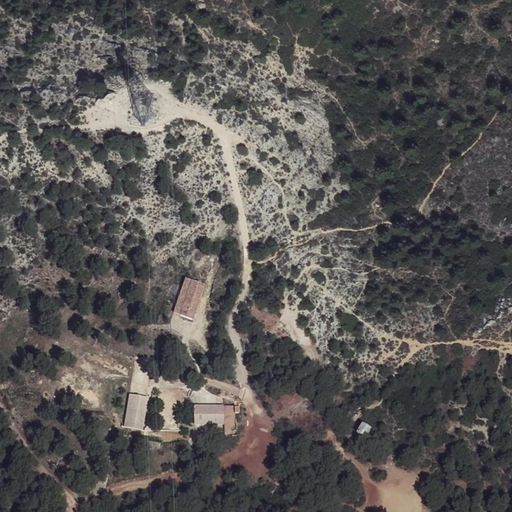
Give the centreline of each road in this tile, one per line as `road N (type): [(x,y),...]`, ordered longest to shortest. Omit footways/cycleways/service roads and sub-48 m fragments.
road 1 (track): [(68,511),(97,491),(208,465),(245,446),(254,417),(229,320),(245,291),(247,262),(221,131),(196,113),(107,112)]
road 2 (track): [(73,505),(0,405)]
